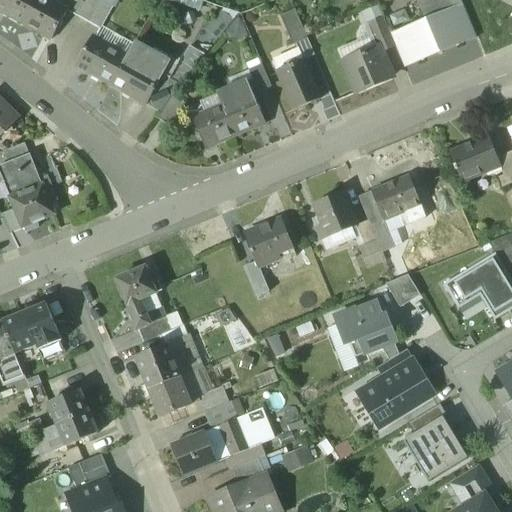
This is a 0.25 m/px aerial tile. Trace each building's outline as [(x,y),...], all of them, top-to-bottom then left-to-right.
[(0,0),(0,11),(24,24),(37,0),(0,0)] [(50,7),(38,0),(37,0),(24,24),(51,40),(67,11),(52,3),(50,7)] [(101,1),(98,0),(87,0),(78,17),(89,24),(101,1)] [(460,0),(416,0),(425,21),(391,36),(395,46),(404,69),(421,62),(460,46),(476,39),(460,0)] [(101,1),(89,24),(100,30),(113,8),(101,1)] [(307,39),(295,10),(281,16),(293,45),(307,39)] [(384,20),(370,26),(379,48),(380,48),(382,52),(395,46),(391,36),(384,20)] [(92,36),(76,67),(98,79),(99,78),(112,85),(127,58),(106,47),(108,45),(92,36)] [(170,62),(135,43),(127,58),(147,69),(148,67),(163,75),(169,64),(170,62)] [(379,48),(345,63),(358,93),(393,78),(382,52),(380,48),(379,48)] [(147,69),(127,58),(112,85),(124,92),(124,93),(146,106),(163,75),(148,67),(147,69)] [(259,60),(247,66),(249,71),(262,66),(259,60)] [(304,60),(278,70),(295,110),(320,99),(304,60)] [(189,75),(169,64),(163,75),(146,106),(159,113),(173,95),(189,75)] [(262,66),(249,71),(258,92),(271,87),(262,66)] [(252,93),(236,100),(238,104),(225,110),(236,135),(265,123),(252,93)] [(159,113),(154,118),(172,128),(185,105),(173,95),(159,113)] [(0,136),(17,119),(0,102),(0,136)] [(225,110),(212,115),(210,112),(194,118),(206,148),(236,135),(225,110)] [(489,139),(450,154),(463,188),(470,185),(468,181),(501,167),(497,159),(489,139)] [(511,152),(497,159),(501,167),(501,168),(500,168),(503,176),(498,178),(500,183),(511,178),(511,152)] [(42,184),(28,155),(13,162),(19,175),(26,191),(42,184)] [(13,162),(0,167),(0,176),(2,181),(19,175),(13,162)] [(19,175),(2,181),(10,199),(26,191),(19,175)] [(410,177),(372,193),(383,221),(384,222),(386,222),(391,233),(410,225),(406,215),(422,208),(410,177)] [(511,178),(500,183),(502,189),(511,184),(511,178)] [(26,191),(10,199),(14,209),(22,229),(24,228),(27,232),(38,227),(36,222),(55,214),(50,203),(46,193),(42,184),(26,191)] [(52,191),(46,193),(50,203),(56,200),(52,191)] [(358,226),(345,194),(314,206),(323,227),(317,229),(321,241),(328,238),(352,229),(357,227),(358,226)] [(422,208),(406,215),(410,225),(426,218),(422,208)] [(14,209),(1,215),(4,221),(10,234),(22,229),(14,209)] [(293,249),(281,220),(244,235),(256,263),(258,269),(259,268),(280,260),(277,255),(293,249)] [(383,221),(371,226),(381,253),(382,253),(396,247),(391,233),(386,222),(384,222),(383,221)] [(369,222),(360,225),(358,226),(357,227),(364,244),(359,246),(364,260),(381,253),(371,226),(369,222)] [(352,229),(328,238),(332,248),(356,238),(352,229)] [(496,256),(498,259),(511,250),(511,235),(490,245),(496,256)] [(496,256),(444,287),(458,310),(481,296),(496,321),(511,311),(511,281),(498,259),(496,256)] [(258,269),(256,263),(244,268),(256,298),(269,293),(259,268),(258,269)] [(146,268),(117,280),(138,331),(151,325),(140,301),(156,294),(152,285),(146,268)] [(386,283),(400,307),(422,294),(408,273),(386,283)] [(162,291),(158,282),(152,285),(156,294),(162,291)] [(156,294),(140,301),(151,325),(166,318),(156,294)] [(377,303),(336,319),(352,360),(382,349),(394,344),(397,343),(384,311),(380,312),(377,303)] [(47,305),(24,314),(37,346),(39,351),(62,342),(47,305)] [(24,314),(2,323),(15,355),(27,350),(37,346),(24,314)] [(151,325),(138,331),(144,343),(162,336),(172,331),(166,318),(151,325)] [(2,323),(0,323),(0,360),(15,355),(2,323)] [(172,331),(162,336),(166,346),(167,345),(188,336),(183,326),(172,331)] [(202,369),(192,344),(170,353),(180,378),(197,371),(202,369)] [(394,344),(382,349),(389,362),(399,356),(394,344)] [(167,347),(136,359),(149,391),(150,391),(180,378),(170,353),(167,345),(166,346),(167,347)] [(27,350),(15,355),(20,368),(32,363),(27,350)] [(389,362),(377,370),(383,379),(412,362),(406,352),(399,356),(389,362)] [(15,355),(0,360),(0,377),(4,388),(13,384),(25,379),(20,368),(15,355)] [(383,379),(358,394),(380,430),(435,397),(413,361),(412,362),(383,379)] [(32,363),(20,368),(25,379),(37,374),(32,363)] [(511,366),(498,375),(511,398),(511,366)] [(197,371),(180,378),(150,391),(161,419),(192,406),(200,402),(198,398),(206,394),(197,371)] [(37,374),(25,379),(30,390),(41,385),(37,374)] [(25,379),(13,384),(18,395),(30,390),(25,379)] [(229,403),(223,387),(206,394),(198,398),(200,402),(204,413),(229,403)] [(80,391),(49,404),(58,426),(89,413),(80,391)] [(511,401),(503,407),(511,422),(511,401)] [(229,403),(204,413),(211,430),(238,420),(231,402),(229,403)] [(441,407),(410,425),(416,435),(443,419),(451,434),(455,431),(441,407)] [(211,430),(204,433),(217,463),(261,446),(273,441),(260,411),(238,420),(211,430)] [(89,413),(58,426),(63,438),(67,447),(98,434),(89,413)] [(428,483),(433,480),(467,460),(451,434),(443,419),(416,435),(404,443),(428,483)] [(40,420),(29,425),(33,436),(45,431),(40,420)] [(45,431),(33,436),(35,440),(41,454),(53,450),(50,443),(63,438),(58,426),(45,431)] [(204,433),(172,447),(185,476),(217,463),(204,433)] [(35,440),(27,443),(34,458),(41,454),(35,440)] [(261,446),(225,460),(229,471),(259,460),(259,459),(265,456),(261,446)] [(284,455),(288,472),(314,465),(310,448),(284,455)] [(102,455),(68,469),(78,491),(107,479),(111,478),(102,455)] [(259,460),(233,470),(240,487),(266,477),(259,459),(259,460)] [(477,468),(448,485),(463,510),(486,496),(493,493),(477,468)] [(240,487),(211,499),(216,511),(275,511),(280,511),(266,477),(240,487)] [(78,491),(68,495),(75,511),(125,511),(122,505),(119,507),(107,479),(78,491)] [(463,510),(460,511),(496,511),(486,496),(463,510)]
